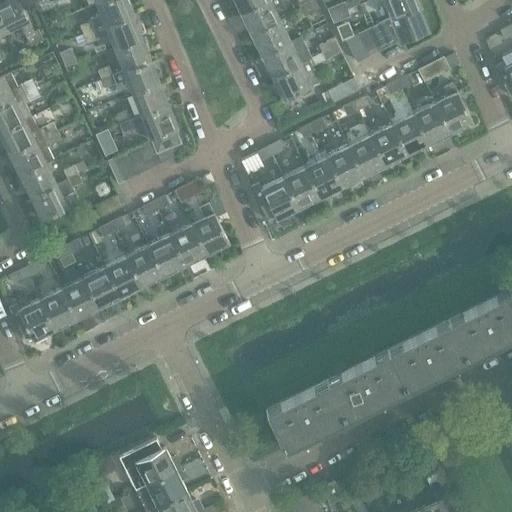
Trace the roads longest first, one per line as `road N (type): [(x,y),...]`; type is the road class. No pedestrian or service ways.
road 1 (residential): [(264,279),(511,157)]
road 2 (residential): [(483,379),(249,494)]
road 3 (residential): [(249,494),(165,326)]
road 4 (residential): [(215,155),(154,0)]
road 5 (residential): [(27,395),(165,326)]
road 6 (residential): [(206,0),(266,125)]
road 7 (residential): [(264,279),(215,155)]
road 8 (residential): [(511,156),(458,34)]
